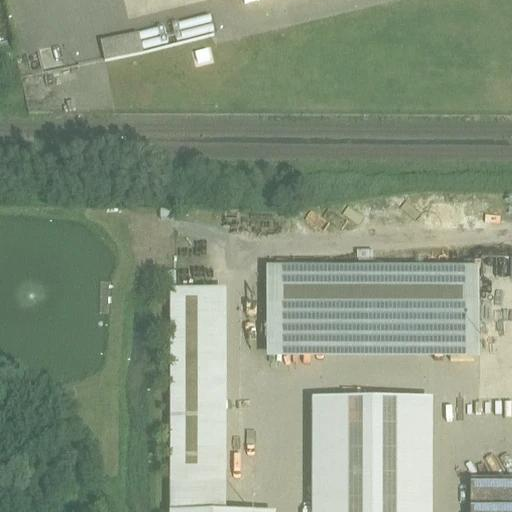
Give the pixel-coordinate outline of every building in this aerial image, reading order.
[(142,33),(144,49),(216,37),(214,21),(142,33)] [(107,64),(145,56),(140,36),(103,44),(107,64)] [(479,272),(267,272),(267,352),(480,352),(479,272)] [(212,511),(213,293),(171,294),(170,511),(212,511)] [(428,511),(430,405),(315,403),(313,511),(428,511)] [(511,511),(511,483),(471,484),(470,511),(511,511)]
